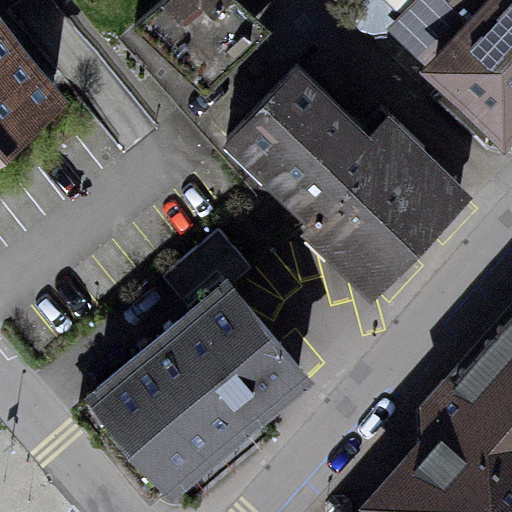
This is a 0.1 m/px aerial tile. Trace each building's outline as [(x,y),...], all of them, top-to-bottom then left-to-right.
[(225,0),(169,0),(143,23),(192,79),(250,28),(225,0)] [(509,149),(511,145),(511,0),(416,0),(385,35),(509,149)] [(0,16),(0,150),(66,96),(0,16)] [(315,47),(229,142),(385,282),(471,186),(315,47)] [(221,273),(87,383),(168,481),(302,371),(221,273)] [(511,511),(511,311),(432,401),(445,412),(369,497),(385,511),(511,511)]
